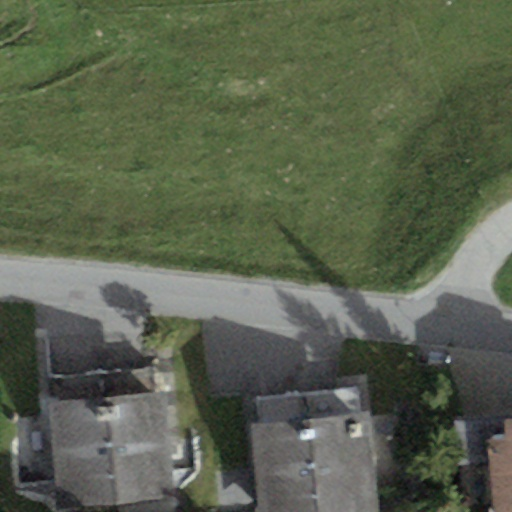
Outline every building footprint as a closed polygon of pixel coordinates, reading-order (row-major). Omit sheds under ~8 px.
[(177,511),(166,368),(109,372),(119,503),(119,511),(177,511)] [(119,503),(109,372),(50,376),(58,507),(119,503)] [(373,511),(362,387),(306,392),(316,511),(373,511)] [(316,511),(306,392),(254,397),(263,511),(316,511)] [(506,412),(447,418),(452,468),(461,467),(465,503),(495,500),(495,511),(511,511),(511,417),(507,418),(506,412)]
